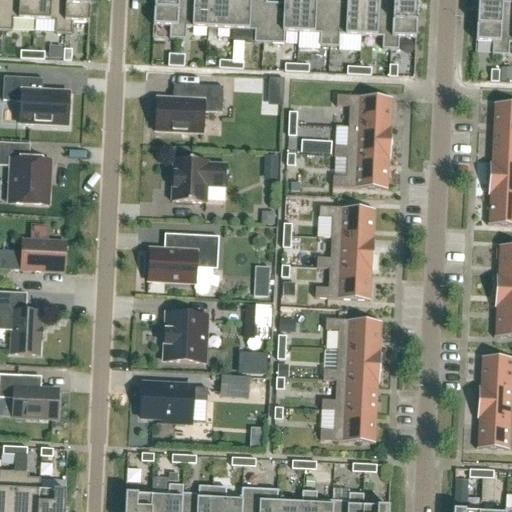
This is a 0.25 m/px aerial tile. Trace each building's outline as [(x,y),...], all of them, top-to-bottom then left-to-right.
[(12,21),(34,22),(35,0),(3,0),(2,33),(12,34),(12,21)] [(66,0),(35,0),(34,22),(56,23),(55,36),(64,36),(66,0)] [(72,24),(89,25),(90,0),(66,0),(64,36),(71,36),(72,24)] [(176,41),(178,0),(154,0),(153,28),(170,29),(169,41),(176,41)] [(208,31),(209,0),(178,0),(176,41),(186,42),(186,29),(208,31)] [(233,32),(234,0),(209,0),(208,31),(233,32)] [(265,5),(266,5),(266,0),(234,0),(233,32),(255,33),(254,45),(263,46),(265,5)] [(298,35),(300,0),(283,0),(283,6),(266,5),(265,5),(263,46),(284,47),(284,34),(298,35)] [(329,49),(331,0),(300,0),(298,35),(320,36),(320,48),(329,49)] [(361,38),(362,0),(331,0),(329,49),(339,49),(339,37),(361,38)] [(391,52),(394,0),(362,0),(361,38),(382,39),(382,52),(391,52)] [(406,0),(394,0),(391,52),(398,52),(399,40),(416,41),(418,1),(406,0)] [(498,57),(501,5),(478,3),(476,44),(492,45),(492,57),(498,57)] [(511,45),(511,5),(501,5),(498,57),(508,58),(509,46),(511,45)] [(320,36),(298,35),(298,51),(319,52),(320,48),(320,36)] [(49,48),(49,61),(61,62),(62,49),(49,48)] [(72,52),(64,52),(63,64),(71,64),(72,52)] [(20,53),(20,62),(32,62),(33,54),(20,53)] [(45,55),(33,54),(32,62),(44,63),(45,55)] [(176,69),(177,57),(169,57),(168,69),(176,69)] [(177,57),(176,69),(184,70),(185,57),(177,57)] [(219,63),(219,71),(231,72),(231,64),(219,63)] [(243,72),(243,64),(231,64),(231,72),(243,72)] [(296,75),(297,67),(285,66),(284,74),(296,75)] [(297,67),(296,75),(308,76),(309,68),(297,67)] [(397,80),(397,68),(389,67),(389,79),(397,80)] [(359,78),(359,70),(347,69),(347,77),(359,78)] [(359,70),(359,78),(371,79),(371,70),(359,70)] [(498,85),(499,73),(491,73),(490,85),(498,85)] [(67,129),(69,95),(42,94),(43,81),(4,79),(2,103),(21,104),(19,126),(67,129)] [(269,80),(268,95),(283,96),(284,81),(269,80)] [(222,115),(223,89),(183,88),(182,102),(157,101),(155,134),(202,137),(203,115),(222,115)] [(348,130),(391,132),(391,130),(392,101),(337,98),(336,109),(349,110),(348,130)] [(511,137),(511,106),(493,106),(492,137),(511,137)] [(288,127),(296,127),(297,115),(289,115),(288,127)] [(296,139),(296,127),(288,127),(288,139),(296,139)] [(390,162),(391,132),(348,130),(347,150),(334,149),(334,160),(347,160),(390,162)] [(511,137),(492,137),(490,165),(489,165),(489,167),(511,167),(511,137)] [(302,143),(302,154),(316,155),(316,144),(302,143)] [(294,169),(295,157),(287,157),(286,169),(294,169)] [(265,158),(264,174),(277,175),(278,158),(265,158)] [(390,163),(390,162),(347,160),(346,180),(333,179),(332,190),(354,191),(388,192),(389,163),(390,163)] [(334,160),(333,179),(346,180),(347,160),(334,160)] [(47,208),(49,164),(11,162),(9,206),(47,208)] [(226,190),(227,168),(207,167),(207,164),(173,162),(171,204),(205,206),(206,189),(226,190)] [(511,167),(489,167),(488,197),(511,197),(511,167)] [(511,197),(488,197),(488,198),(489,198),(487,227),(511,228),(511,197)] [(331,241),(374,243),(374,242),(373,241),(375,212),(319,210),(319,220),(332,221),(331,241)] [(319,220),(318,240),(331,241),(332,221),(319,220)] [(292,227),(283,226),(283,239),(291,239),(292,227)] [(217,272),(219,240),(187,238),(186,254),(149,252),(147,284),(195,287),(196,271),(217,272)] [(282,251),(290,251),(291,239),(283,239),(282,251)] [(372,273),(374,243),(331,241),(330,261),(317,260),(316,271),(329,272),(329,271),(372,273)] [(0,272),(64,275),(65,245),(23,243),(22,255),(0,253),(0,272)] [(511,279),(511,249),(498,248),(497,277),(496,277),(496,279),(511,279)] [(289,281),(289,269),(281,268),(281,281),(289,281)] [(256,269),(255,282),(268,283),(269,270),(256,269)] [(372,275),(372,273),(329,271),(329,272),(328,291),(315,290),(315,301),(370,304),(371,275),(372,275)] [(511,279),(496,279),(494,309),(511,310),(511,279)] [(284,286),(284,297),(293,297),(294,286),(284,286)] [(0,332),(11,333),(10,357),(40,358),(40,343),(41,343),(41,331),(42,315),(25,314),(26,297),(0,296),(0,332)] [(270,329),(271,309),(246,308),(245,328),(270,329)] [(511,310),(494,309),(494,311),(495,311),(493,340),(511,340),(511,310)] [(204,366),(206,318),(166,316),(166,333),(165,333),(164,348),(165,348),(164,364),(204,366)] [(280,316),(279,332),(291,333),(292,322),(291,322),(291,316),(280,316)] [(337,353),(380,355),(380,354),(381,325),(326,322),(325,333),(338,333),(337,353)] [(277,350),(285,351),(286,339),(278,338),(277,350)] [(285,363),(285,351),(277,350),(277,362),(285,363)] [(379,386),(380,355),(337,353),(336,374),(323,373),(323,383),(336,384),(336,383),(379,386)] [(242,359),(241,376),(265,377),(266,360),(242,359)] [(511,392),(511,361),(481,360),(479,389),(478,389),(478,390),(511,392)] [(279,367),(278,380),(286,380),(287,367),(279,367)] [(56,422),(58,393),(21,391),(21,378),(0,377),(0,401),(13,402),(12,420),(56,422)] [(247,380),(223,379),(222,398),(246,400),(247,380)] [(283,393),(284,381),(276,380),(275,392),(283,393)] [(379,387),(379,386),(336,383),(336,384),(335,403),(322,403),(321,413),(334,414),(334,413),(377,415),(378,387),(379,387)] [(207,404),(207,391),(192,390),(192,389),(142,386),(141,421),(163,422),(163,425),(191,426),(192,403),(207,404)] [(511,392),(478,390),(477,420),(511,422),(511,392)] [(282,423),(282,411),(274,410),(274,422),(282,423)] [(375,446),(377,415),(334,413),(334,414),(333,433),(320,433),(320,443),(375,446)] [(511,422),(477,420),(476,422),(477,422),(476,451),(509,453),(511,452),(511,422)] [(3,449),(3,457),(15,458),(15,450),(3,449)] [(15,458),(27,458),(27,450),(15,450),(15,458)] [(40,459),(53,460),(53,452),(41,451),(40,459)] [(153,465),(154,456),(142,456),(141,464),(153,465)] [(184,466),(184,458),(172,457),(172,465),(184,466)] [(184,458),(184,466),(196,467),(196,459),(184,458)] [(243,469),(244,461),(231,460),(231,468),(243,469)] [(244,461),(243,469),(255,470),(256,462),(244,461)] [(304,472),(304,464),(292,463),(292,471),(304,472)] [(304,464),(304,472),(316,473),(316,465),(304,464)] [(364,475),(364,467),(352,466),(352,474),(364,475)] [(364,467),(364,475),(376,476),(376,467),(364,467)] [(481,481),(481,473),(469,472),(469,480),(481,481)] [(0,473),(0,511),(12,511),(14,474),(0,473)] [(481,473),(481,481),(493,482),(493,473),(481,473)] [(28,480),(29,475),(14,474),(12,511),(37,511),(39,493),(40,493),(40,481),(28,480)] [(178,475),(169,475),(169,483),(177,484),(178,475)] [(456,483),(454,507),(466,507),(467,483),(456,483)] [(181,511),(182,496),(183,496),(183,488),(168,487),(168,495),(151,494),(151,498),(152,498),(150,511),(181,511)] [(211,511),(212,489),(198,489),(198,497),(183,496),(182,496),(181,511),(211,511)] [(240,511),(242,499),(241,499),(226,498),(226,490),(212,489),(211,511),(240,511)] [(271,511),(272,492),(241,491),(241,499),(242,499),(240,511),(271,511)] [(301,511),(302,506),(301,506),(277,505),(278,493),(272,492),(271,511),(301,511)] [(64,511),(65,494),(40,493),(39,493),(37,511),(64,511)] [(331,511),(332,503),(316,503),(317,495),(302,494),(301,506),(302,506),(301,511),(331,511)] [(361,511),(362,509),(363,509),(363,497),(349,496),(348,504),(332,503),(331,511),(361,511)] [(150,511),(152,498),(151,498),(125,497),(124,511),(150,511)]
